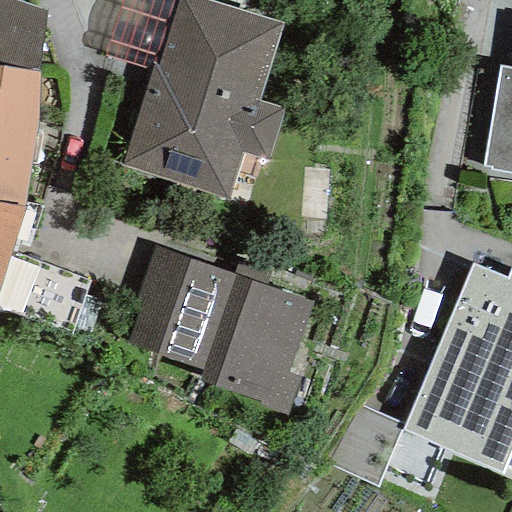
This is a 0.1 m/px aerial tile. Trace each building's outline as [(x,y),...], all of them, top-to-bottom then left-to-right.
[(0,0),(0,60),(37,66),(45,8),(22,0),(0,0)] [(282,20),(222,0),(174,0),(121,162),(227,197),(243,147),(266,155),(283,104),(257,96),(282,20)] [(38,106),(37,66),(0,60),(0,195),(21,199),(38,106)] [(511,61),(511,68),(497,65),(481,164),(489,165),(489,168),(511,171),(511,61)] [(21,199),(0,195),(0,306),(70,331),(90,279),(7,249),(21,199)] [(311,299),(154,243),(134,300),(140,302),(127,338),(203,365),(198,377),(286,408),(299,372),(287,367),(311,299)] [(511,431),(511,266),(509,266),(504,277),(471,263),(399,427),(497,469),(511,431)] [(361,391),(339,452),(380,468),(403,406),(361,391)]
